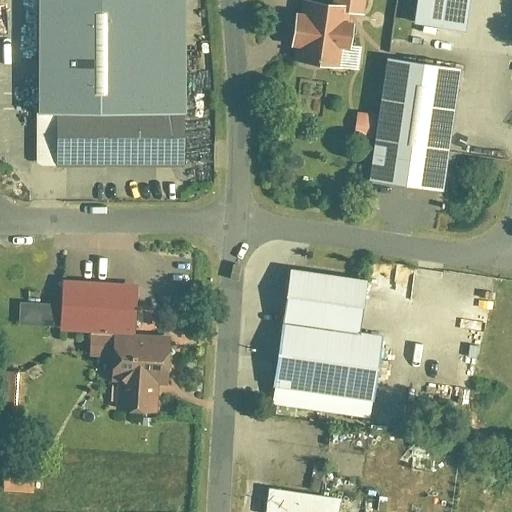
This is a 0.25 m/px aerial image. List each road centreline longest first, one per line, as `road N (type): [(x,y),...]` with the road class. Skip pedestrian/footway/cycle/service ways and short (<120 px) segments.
road 1 (residential): [(213,511),(229,224)]
road 2 (residential): [(491,252),(454,255),(229,224)]
road 3 (residential): [(229,224),(0,222)]
road 4 (residential): [(229,224),(232,123),(221,0)]
